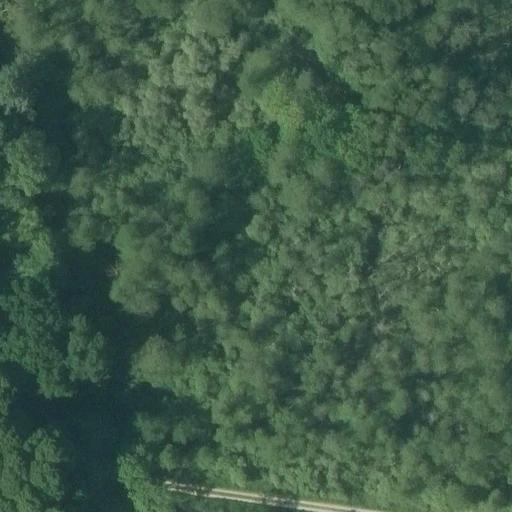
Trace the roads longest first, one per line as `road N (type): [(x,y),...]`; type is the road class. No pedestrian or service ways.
road 1 (track): [(74,446),(147,489),(209,504),(314,511)]
road 2 (track): [(0,277),(9,352),(40,410),(74,446)]
